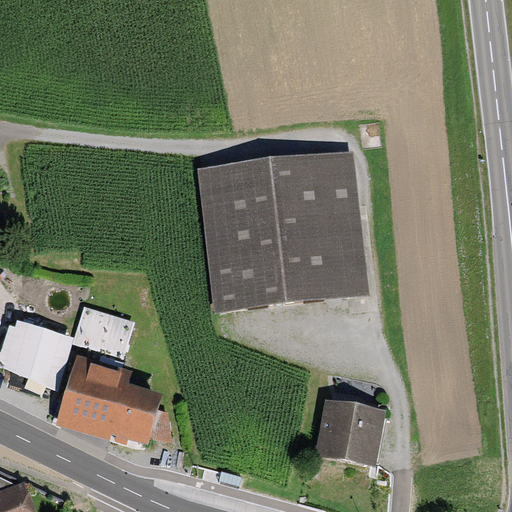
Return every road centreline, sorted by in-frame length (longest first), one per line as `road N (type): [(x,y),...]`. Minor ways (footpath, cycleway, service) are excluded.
road 1 (track): [(0,130),(213,147),(331,135)]
road 2 (secondary): [(511,239),(485,0)]
road 3 (secondary): [(181,511),(0,426)]
